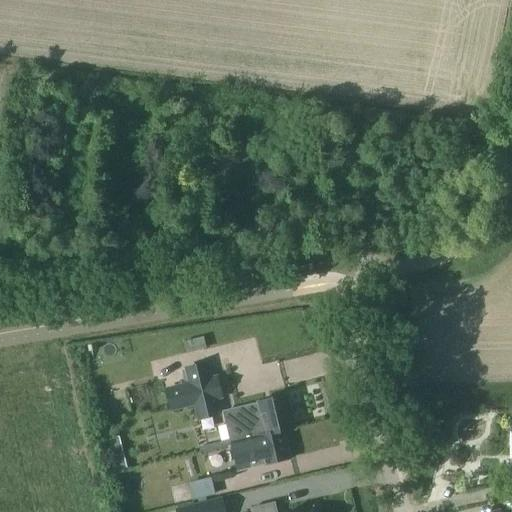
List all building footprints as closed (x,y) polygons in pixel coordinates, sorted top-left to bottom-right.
[(206,348),(204,337),(183,342),(186,353),(206,348)] [(184,366),(188,383),(164,388),(169,411),(193,405),(197,420),(220,415),(217,400),(223,398),(218,375),(211,376),(208,361),(184,366)] [(261,402),(226,410),(228,422),(236,457),(244,455),(245,459),(249,458),(244,438),(252,436),(253,438),(269,434),(269,435),(285,431),(295,429),(287,395),(261,402)] [(244,455),(236,457),(240,472),(266,465),(292,459),(285,431),(269,435),(269,434),(253,438),(252,436),(244,438),(249,458),(245,459),(244,455)] [(118,437),(105,440),(113,471),(126,468),(118,437)] [(213,494),(209,479),(189,484),(193,499),(213,494)] [(201,511),(199,503),(175,508),(176,511),(201,511)] [(252,511),(317,511),(314,511),(313,508),(297,511),(276,511),(274,503),(251,509),(252,511)]
